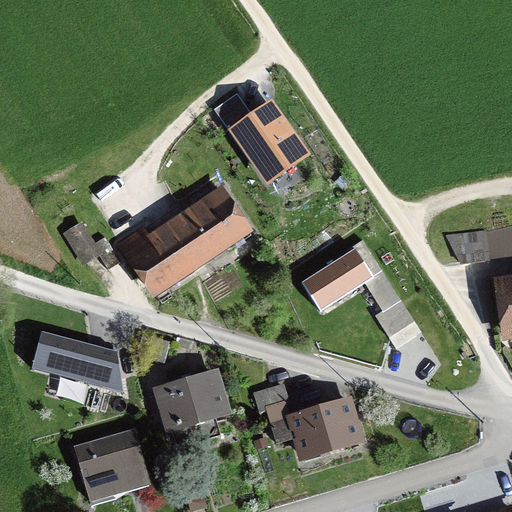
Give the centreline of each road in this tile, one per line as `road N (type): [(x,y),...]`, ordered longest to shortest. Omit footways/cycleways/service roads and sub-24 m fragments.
road 1 (residential): [(0,274),(330,371),(511,411)]
road 2 (unknown): [(164,213),(155,190),(160,152),(199,106),(277,41)]
road 3 (residential): [(511,438),(301,511)]
